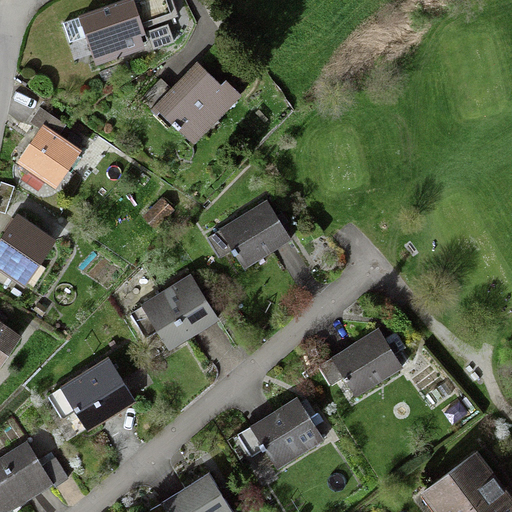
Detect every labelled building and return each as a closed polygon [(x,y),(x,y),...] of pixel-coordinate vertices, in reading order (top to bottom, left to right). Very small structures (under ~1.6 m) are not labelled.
[(166,0),(149,0),(158,25),(173,20),(166,0)] [(71,24),(88,71),(136,54),(120,6),(71,24)] [(143,113),(184,150),(223,108),(182,70),(143,113)] [(23,170),(61,194),(85,156),(47,132),(23,170)] [(215,235),(239,274),(287,244),(263,205),(215,235)] [(0,251),(0,276),(27,295),(59,247),(20,221),(0,251)] [(144,313),(172,353),(214,325),(186,285),(144,313)] [(0,375),(22,343),(0,327),(0,375)] [(411,383),(387,341),(342,367),(365,408),(411,383)] [(86,433),(134,406),(110,365),(62,392),(86,433)] [(247,437),(277,478),(321,446),(291,405),(247,437)] [(28,446),(0,462),(0,511),(10,511),(53,487),(28,446)] [(433,511),(511,511),(511,505),(473,454),(420,494),(433,511)] [(166,510),(167,511),(224,511),(206,484),(166,510)]
